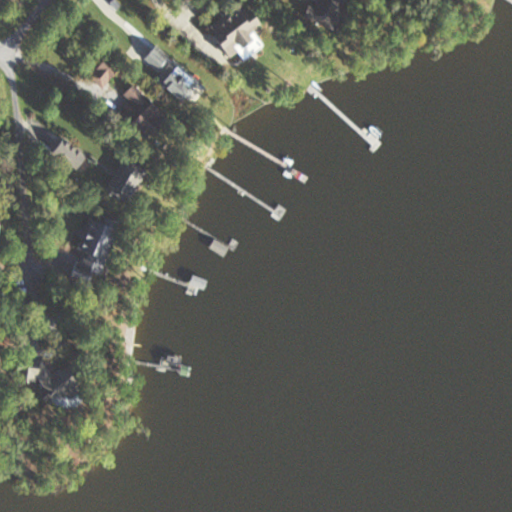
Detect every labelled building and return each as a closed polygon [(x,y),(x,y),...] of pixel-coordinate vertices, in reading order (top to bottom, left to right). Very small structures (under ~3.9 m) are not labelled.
[(204,25),(226,55),(259,31),(238,1),(204,25)] [(175,98),(192,84),(155,41),(138,55),(175,98)] [(100,88),(116,64),(102,54),(85,77),(100,88)] [(123,120),(132,130),(154,110),(130,83),(120,92),(130,103),(123,109),(129,115),(123,120)] [(87,156),(53,134),(43,149),(77,172),(87,156)] [(75,251),(74,251),(69,279),(89,282),(91,270),(101,271),(109,223),(81,218),(75,251)]
